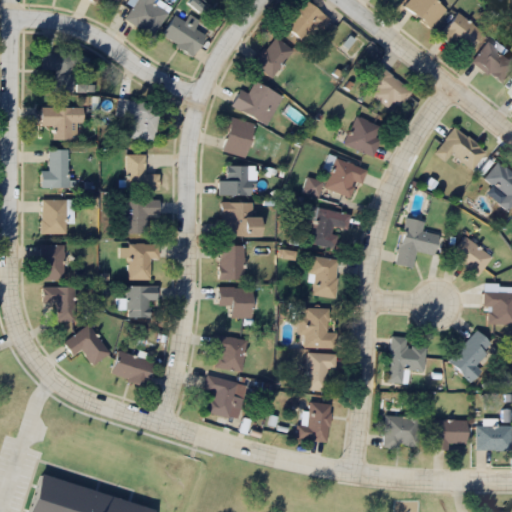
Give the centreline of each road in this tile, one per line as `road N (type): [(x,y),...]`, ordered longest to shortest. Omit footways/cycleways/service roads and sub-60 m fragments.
road 1 (residential): [(12,0),(8,301),(26,354),(46,380),(127,422),(294,466),(406,483),(511,483)]
road 2 (residential): [(263,0),(216,70),(197,116),(181,354),(160,432)]
road 3 (residential): [(352,477),(366,278),(381,212),(401,161),(454,83)]
road 4 (residential): [(12,23),(70,31),(141,77),(202,101)]
road 5 (residential): [(348,0),(511,130)]
